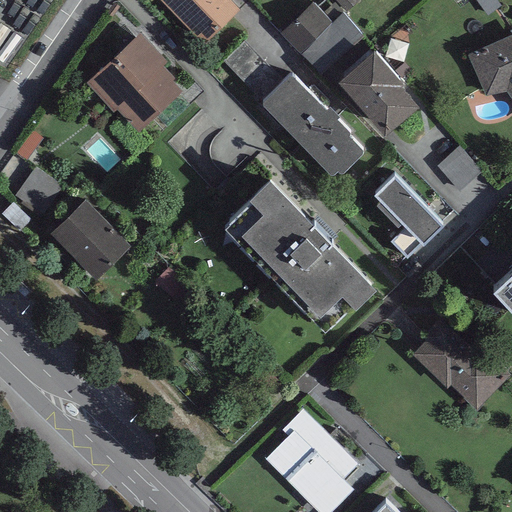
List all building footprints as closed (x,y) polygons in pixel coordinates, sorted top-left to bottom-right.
[(240,5),(234,0),(162,0),(202,41),(240,5)] [(496,9),(489,0),(478,0),(489,14),(496,9)] [(335,23),(316,1),(280,32),(299,55),(303,52),(319,70),(360,34),(344,15),(335,23)] [(166,55),(139,28),(85,81),(112,108),(116,104),(140,128),(181,87),(170,77),(174,72),(162,60),(166,55)] [(511,30),(467,50),(485,91),(507,86),(511,94),(511,30)] [(282,76),(244,38),(223,59),(260,97),(262,95),(264,93),(282,76)] [(420,97),(373,42),(338,72),(384,127),(420,97)] [(292,68),(289,69),(282,76),(264,93),(262,95),(262,96),(263,98),(327,167),(329,169),(331,168),(334,168),(337,165),(338,166),(339,167),(341,167),(342,167),(362,148),(363,146),(362,144),(349,131),(350,129),(350,128),(349,126),(337,114),(339,111),(329,101),(326,104),(294,69),(292,68)] [(461,149),(439,170),(462,195),(485,174),(461,149)] [(443,218),(394,167),(375,185),(409,221),(391,238),(406,254),(443,218)] [(376,276),(270,168),(248,188),(253,193),(224,222),(325,325),(376,276)] [(41,213),(59,192),(38,174),(20,195),(41,213)] [(131,239),(84,193),(50,228),(97,274),(131,239)] [(511,261),(492,279),(511,300),(511,261)] [(466,337),(440,314),(422,333),(425,336),(411,351),(446,384),(448,381),(476,406),(509,370),(469,334),(466,337)] [(358,460),(304,405),(282,427),(287,433),(267,454),(324,511),(325,511),(354,484),(344,474),(358,460)] [(402,511),(385,496),(369,511),(402,511)]
